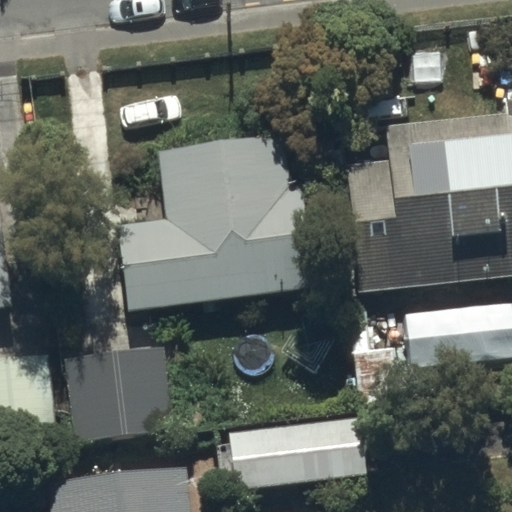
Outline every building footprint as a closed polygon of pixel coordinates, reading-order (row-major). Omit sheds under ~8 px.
[(383,181),(344,185),(354,310),(511,293),(511,116),(503,117),(504,136),(381,145),(383,181)] [(115,238),(124,325),(298,309),(284,159),(157,171),(163,233),(115,238)] [(0,329),(8,328),(0,256),(0,329)] [(511,345),(510,319),(403,326),(406,378),(511,371),(511,345)] [(162,364),(61,374),(72,458),(171,448),(162,364)] [(0,378),(0,460),(55,455),(46,374),(0,378)] [(358,436),(215,448),(217,486),(231,485),(232,502),(362,491),(358,436)] [(185,511),(183,485),(48,500),(48,511),(185,511)]
